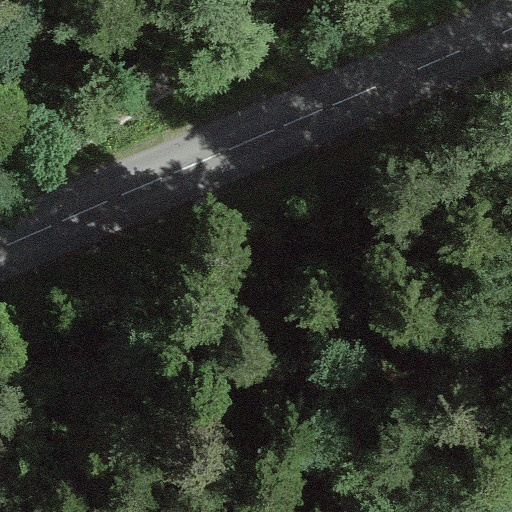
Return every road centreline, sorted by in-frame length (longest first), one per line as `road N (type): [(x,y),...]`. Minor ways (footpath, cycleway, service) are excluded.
road 1 (secondary): [(0,253),(511,31)]
road 2 (track): [(289,0),(0,184)]
